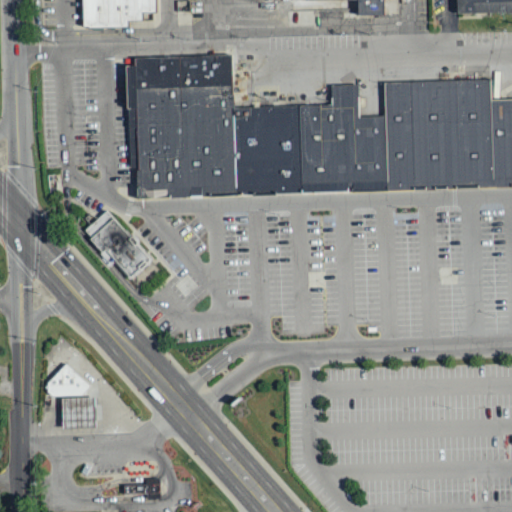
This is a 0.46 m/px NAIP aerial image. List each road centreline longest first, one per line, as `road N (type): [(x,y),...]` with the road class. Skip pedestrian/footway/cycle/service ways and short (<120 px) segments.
road 1 (primary): [(175,400),(22,226)]
road 2 (residential): [(22,226),(12,0)]
road 3 (residential): [(511,340),(310,350)]
road 4 (residential): [(23,511),(22,363)]
road 5 (residential): [(22,365),(22,226)]
road 6 (residential): [(22,226),(15,264),(22,363)]
road 7 (primary): [(273,511),(183,408)]
